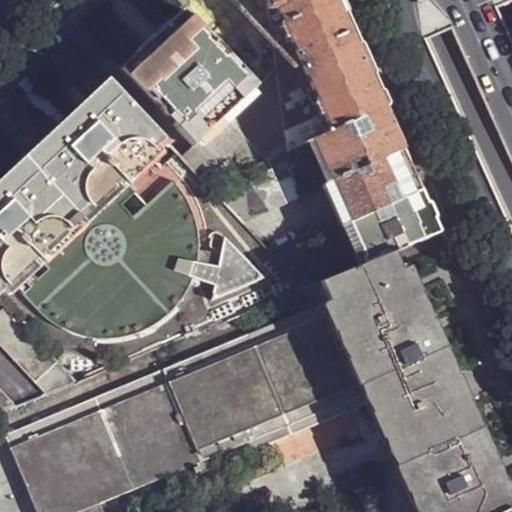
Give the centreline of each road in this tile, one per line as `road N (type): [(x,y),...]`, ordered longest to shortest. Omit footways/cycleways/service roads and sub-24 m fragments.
road 1 (residential): [(365,0),(511,332)]
road 2 (primary): [(403,0),(404,32),(511,250)]
road 3 (trunk): [(423,0),(511,198)]
road 4 (primary): [(511,115),(460,0)]
